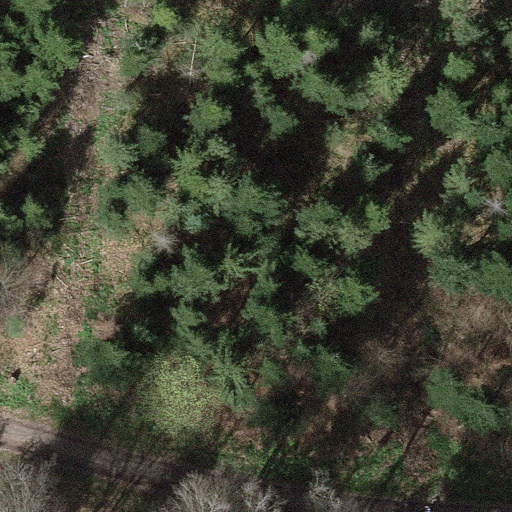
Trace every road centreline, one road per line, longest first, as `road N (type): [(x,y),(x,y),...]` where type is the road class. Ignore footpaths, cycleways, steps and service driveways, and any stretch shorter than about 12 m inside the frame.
road 1 (track): [(242,493),(119,470),(0,433)]
road 2 (track): [(242,493),(367,511)]
